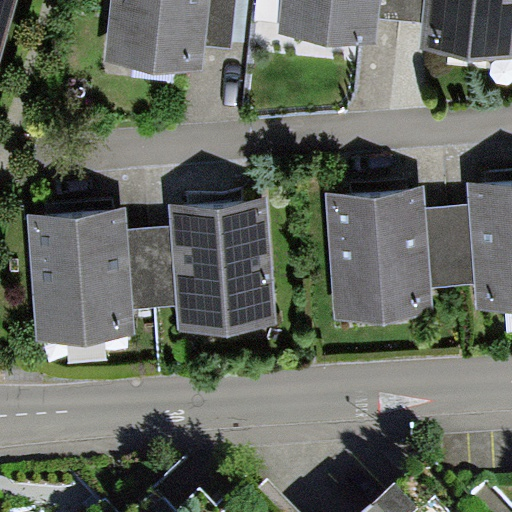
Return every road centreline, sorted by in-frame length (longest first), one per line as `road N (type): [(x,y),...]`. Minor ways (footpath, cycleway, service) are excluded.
road 1 (residential): [(0,413),(511,379)]
road 2 (residential): [(24,162),(511,120)]
